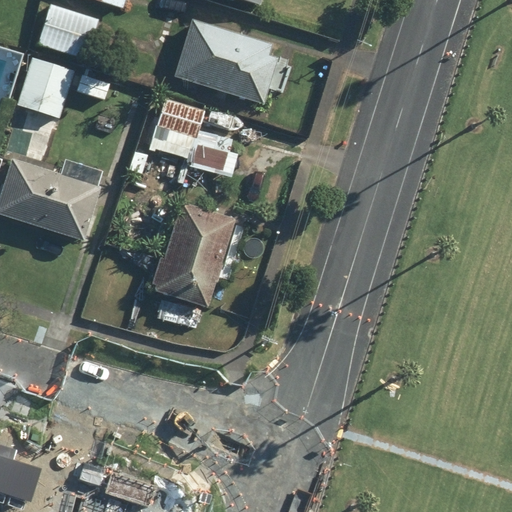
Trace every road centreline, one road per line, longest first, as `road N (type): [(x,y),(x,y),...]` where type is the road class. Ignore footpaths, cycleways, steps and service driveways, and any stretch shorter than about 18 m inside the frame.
road 1 (residential): [(292,447),(434,0)]
road 2 (residential): [(292,447),(0,355)]
